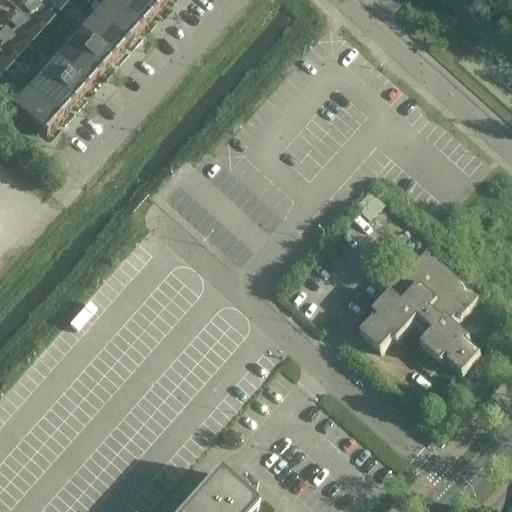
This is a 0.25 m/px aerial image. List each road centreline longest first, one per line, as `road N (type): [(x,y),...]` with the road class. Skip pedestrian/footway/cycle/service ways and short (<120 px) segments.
road 1 (unclassified): [(458,495),(148,214)]
road 2 (residential): [(55,194),(238,0)]
road 3 (residential): [(511,150),(347,0)]
